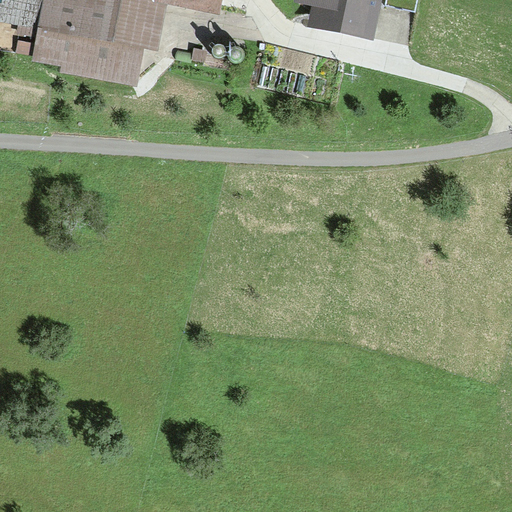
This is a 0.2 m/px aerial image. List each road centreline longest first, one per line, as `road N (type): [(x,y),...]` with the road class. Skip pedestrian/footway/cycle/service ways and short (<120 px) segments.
road 1 (residential): [(511,137),(402,153),(292,156),(0,138)]
road 2 (track): [(260,0),(318,43),(463,81),(499,103),(511,125)]
